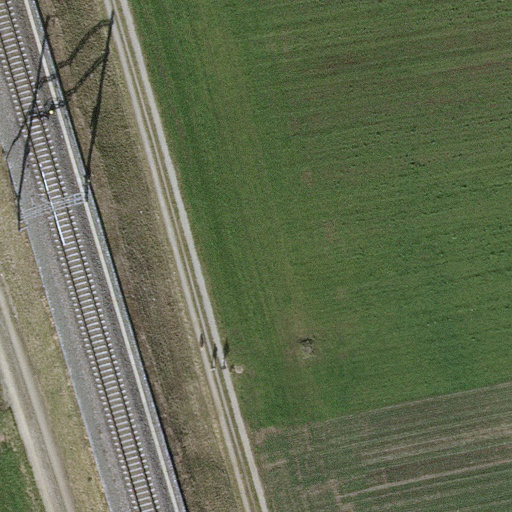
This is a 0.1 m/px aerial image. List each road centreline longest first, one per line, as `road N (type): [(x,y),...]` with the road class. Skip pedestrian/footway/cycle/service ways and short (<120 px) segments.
road 1 (track): [(115,0),(263,511)]
road 2 (track): [(0,366),(45,511)]
